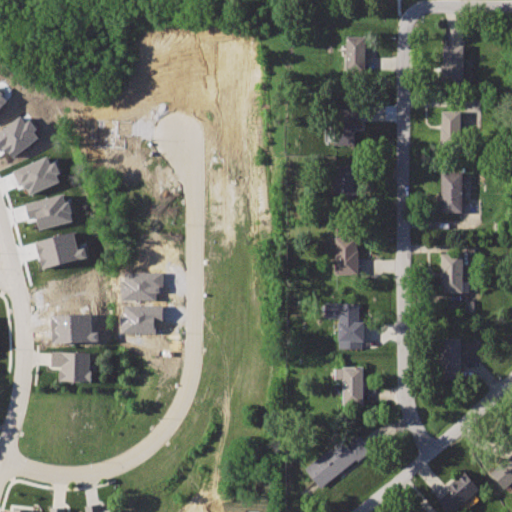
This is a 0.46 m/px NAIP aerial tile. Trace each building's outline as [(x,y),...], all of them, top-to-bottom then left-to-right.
[(346,36),(346,75),(365,74),(365,36),(346,36)] [(444,43),(445,87),(464,87),(464,43),(444,43)] [(355,103),(334,103),(333,142),(354,143),(355,103)] [(441,110),(442,145),(462,144),(462,110),(441,110)] [(15,169),(26,196),(62,180),(54,161),(50,163),(47,155),(15,169)] [(335,164),(335,206),(359,206),(360,164),(335,164)] [(441,172),(442,212),(463,212),(463,172),(441,172)] [(39,229),(73,220),(65,192),(25,203),(29,218),(35,217),(39,229)] [(35,241),(42,268),(88,256),(85,246),(78,248),(74,231),(35,241)] [(336,235),(336,274),(359,274),(358,235),(336,235)] [(441,254),(441,292),(464,291),(463,254),(441,254)] [(337,316),(337,347),(360,347),(360,339),(362,339),(362,319),(357,319),(357,301),(323,301),(323,316),(337,316)] [(439,337),(441,378),(462,377),(460,336),(439,337)] [(53,350),(52,365),(61,366),(60,380),(92,381),(92,352),(53,350)] [(334,367),(335,378),(343,378),(343,403),(364,402),(363,366),(334,367)] [(351,432),(306,467),(321,488),(367,452),(351,432)] [(511,455),(493,472),(507,489),(511,484),(511,455)] [(465,473),(437,498),(449,511),(453,511),(480,489),(465,473)] [(85,505),(85,511),(117,511),(117,508),(100,511),(100,503),(85,505)]
